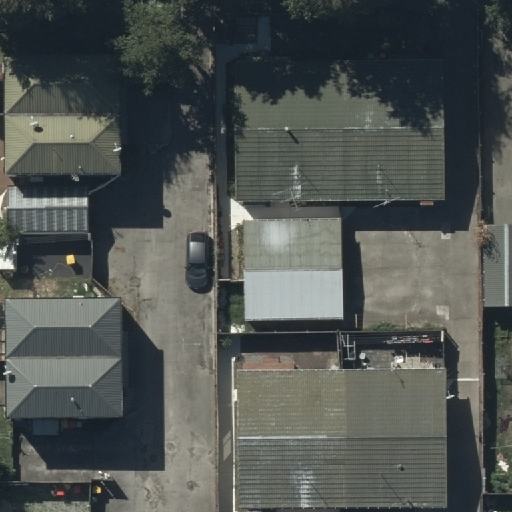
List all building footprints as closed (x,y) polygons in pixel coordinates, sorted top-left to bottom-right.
[(446,206),(444,69),(290,71),(290,57),(239,57),(239,73),(238,73),(240,209),(446,206)] [(126,188),(125,72),(10,73),(11,190),(126,188)] [(90,241),(90,202),(10,201),(9,240),(90,241)] [(343,328),(342,226),(247,227),(248,329),(343,328)] [(511,235),(486,236),(485,310),(511,310),(511,235)] [(126,428),(125,313),(9,314),(10,429),(126,428)] [(445,511),(446,377),(294,377),(294,365),(245,365),(245,381),(241,381),(240,511),(445,511)]
